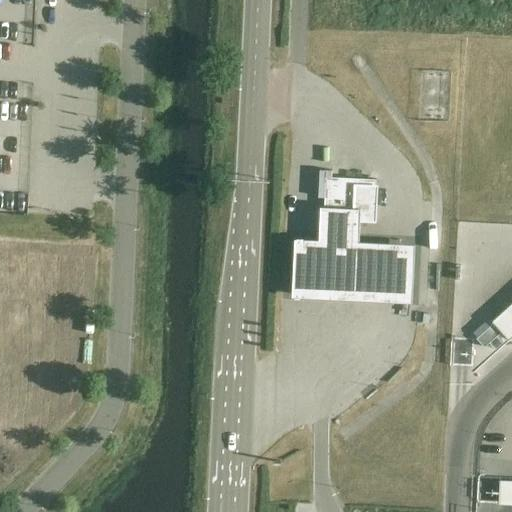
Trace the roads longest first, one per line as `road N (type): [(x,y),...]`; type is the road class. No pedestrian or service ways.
road 1 (unclassified): [(134,0),(117,387),(94,435),(21,511)]
road 2 (secondary): [(257,0),(234,502)]
